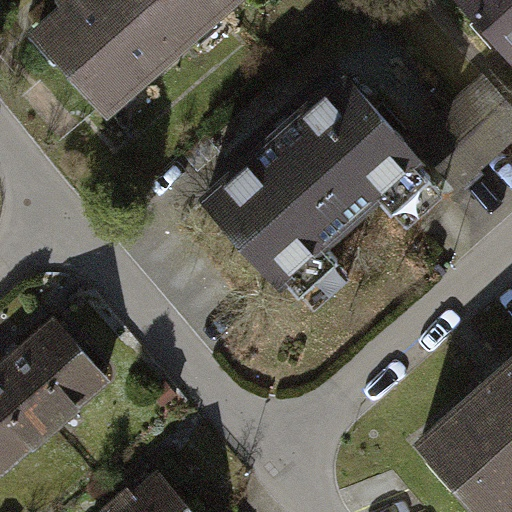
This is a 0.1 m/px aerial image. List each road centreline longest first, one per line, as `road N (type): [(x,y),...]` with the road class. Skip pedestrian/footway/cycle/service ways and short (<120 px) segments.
road 1 (residential): [(56,214),(272,460)]
road 2 (residential): [(511,253),(272,460)]
